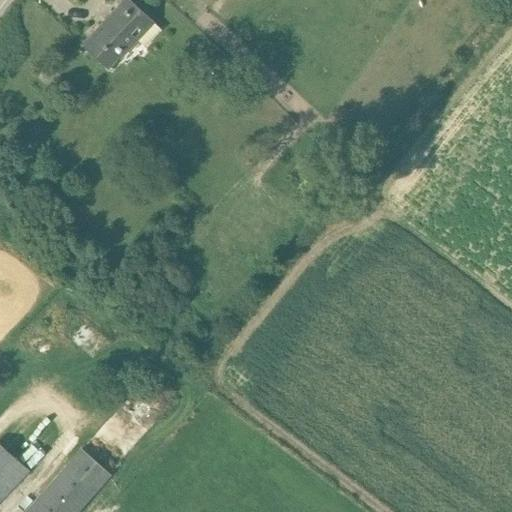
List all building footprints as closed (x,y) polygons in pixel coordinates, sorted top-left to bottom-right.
[(122,0),(82,43),(108,68),(119,57),(120,58),(137,39),(145,47),(160,30),(129,0),(122,0)] [(158,121),(147,124),(151,139),(162,136),(158,121)] [(70,316),(60,335),(79,346),(89,328),(70,316)] [(88,340),(85,337),(80,344),(97,357),(108,341),(95,331),(88,340)] [(0,503),(29,472),(0,443),(0,503)] [(77,511),(110,475),(81,448),(23,511),(77,511)]
